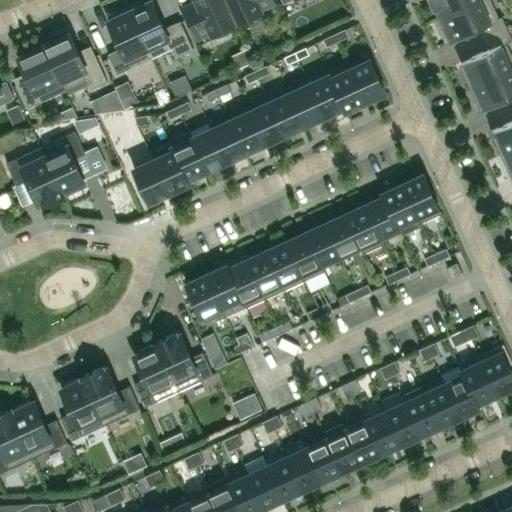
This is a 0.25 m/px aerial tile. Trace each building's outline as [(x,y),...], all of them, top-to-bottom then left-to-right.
[(165,28),(151,0),(149,0),(142,4),(140,1),(128,7),(152,57),(172,48),(176,56),(193,48),(180,20),(165,28)] [(237,22),(226,0),(196,0),(197,2),(196,6),(186,11),(198,38),(211,32),(212,34),(237,22)] [(274,3),(272,0),(226,0),(237,22),(262,11),(261,9),(274,3)] [(439,18),(477,0),(430,0),(434,8),(437,7),(441,17),(438,18),(439,18)] [(479,28),(484,38),(507,28),(502,16),(497,18),(489,0),(477,0),(439,18),(449,42),(479,28)] [(152,57),(128,7),(116,12),(118,15),(108,19),(121,48),(108,54),(117,73),(152,57)] [(83,54),(79,52),(68,28),(51,36),(53,40),(44,44),(65,90),(67,95),(88,85),(90,89),(107,81),(93,49),(83,54)] [(472,85),(511,66),(511,54),(506,42),(511,39),(511,38),(507,28),(484,38),(489,49),(462,61),(472,85)] [(334,34),(338,41),(348,36),(345,29),(334,34)] [(327,46),(338,41),(334,34),(323,39),(327,46)] [(65,90),(44,44),(35,48),(34,44),(17,52),(28,76),(27,80),(17,84),(28,107),(65,90)] [(295,52),(298,59),(309,54),(306,47),(295,52)] [(287,64),(298,59),(295,52),(284,57),(287,64)] [(371,59),(351,68),(350,68),(365,101),(386,91),(377,73),(379,72),(374,62),(372,63),(371,59)] [(350,68),(351,68),(348,61),(327,71),(328,74),(329,74),(344,107),(343,107),(345,110),(365,101),(350,68)] [(256,70),(259,77),(270,72),(267,65),(256,70)] [(511,66),(472,85),(470,86),(481,110),(511,96),(511,98),(511,66)] [(248,82),(259,77),(256,70),(245,75),(248,82)] [(329,74),(328,74),(309,83),(324,116),(343,107),(344,107),(329,74)] [(0,103),(14,98),(6,81),(0,83),(0,103)] [(128,81),(115,87),(116,91),(125,110),(139,104),(128,81)] [(217,88),(220,95),(231,90),(227,83),(217,88)] [(324,116),(309,83),(289,92),(305,125),(324,116)] [(209,100),(220,95),(217,88),(206,93),(209,100)] [(305,125),(289,92),(270,101),(285,134),(305,125)] [(177,106),(181,113),(192,108),(188,101),(177,106)] [(285,134),(270,101),(251,110),(266,143),(285,134)] [(18,105),(6,110),(12,124),(24,119),(18,105)] [(170,118),(181,113),(177,106),(166,111),(170,118)] [(266,143),(251,110),(231,119),(246,152),(266,143)] [(135,117),(138,124),(148,123),(146,115),(135,117)] [(124,126),(138,124),(135,117),(123,118),(124,126)] [(246,152),(231,119),(212,128),(227,161),(246,152)] [(501,155),(504,153),(511,149),(511,120),(490,131),(501,155)] [(227,161),(212,128),(193,137),(192,137),(207,170),(227,161)] [(75,130),(52,141),(56,150),(46,155),(41,146),(63,195),(64,195),(63,192),(67,190),(68,192),(81,186),(80,184),(85,182),(74,158),(85,152),(75,130)] [(192,137),(193,137),(190,130),(168,140),(173,150),(174,150),(187,179),(188,179),(207,170),(192,137)] [(63,195),(41,146),(6,162),(16,184),(28,179),(39,203),(43,201),(44,204),(63,195)] [(97,147),(85,152),(94,172),(106,167),(97,147)] [(174,150),(173,150),(154,159),(169,191),(189,182),(188,179),(187,179),(174,150)] [(169,191),(154,159),(134,168),(142,186),(140,187),(145,197),(147,197),(149,201),(169,191)] [(424,174),(403,183),(418,216),(417,216),(420,223),(421,222),(442,213),(437,202),(438,201),(434,191),(432,192),(424,174)] [(399,224),(401,228),(399,228),(401,234),(422,225),(421,222),(420,223),(417,216),(418,216),(403,183),(383,192),(384,196),(385,195),(399,225),(399,224)] [(7,193),(0,196),(0,208),(1,210),(12,206),(7,193)] [(385,195),(384,196),(365,204),(381,237),(399,228),(401,228),(399,224),(399,225),(385,195)] [(381,237),(365,204),(346,213),(361,246),(360,246),(363,253),(384,243),(381,237)] [(361,246),(346,213),(326,222),(341,255),(360,246),(361,246)] [(341,255),(326,222),(307,231),(322,264),(341,255)] [(322,264),(307,231),(287,240),(302,273),(303,273),(322,264)] [(302,273),(287,240),(267,249),(285,289),(306,279),(303,273),(302,273)] [(450,255),(446,248),(435,253),(439,260),(450,255)] [(285,289),(267,249),(248,259),(266,298),(285,289)] [(439,260),(435,253),(425,258),(428,265),(439,260)] [(266,298),(248,259),(229,267),(228,268),(242,297),(241,297),(245,307),(266,298)] [(462,272),(457,262),(447,266),(451,278),(462,272)] [(242,297),(228,268),(229,267),(227,264),(207,273),(222,306),(223,306),(241,297),(242,297)] [(410,273),(407,266),(396,271),(400,278),(410,273)] [(400,278),(396,271),(385,276),(389,283),(400,278)] [(222,306),(207,273),(187,283),(188,287),(187,288),(191,298),(193,297),(205,322),(226,312),(223,306),(222,306)] [(368,284),(357,289),(360,296),(371,291),(368,284)] [(360,296),(357,289),(346,294),(349,302),(360,296)] [(329,302),(318,307),(321,315),(332,310),(329,302)] [(321,315),(318,307),(307,312),(310,320),(321,315)] [(293,328),(289,320),(279,325),(282,333),(293,328)] [(478,335),(473,324),(466,327),(471,338),(478,335)] [(282,333),(279,325),(268,330),(271,338),(282,333)] [(471,338),(466,327),(459,331),(464,342),(471,338)] [(213,374),(203,352),(192,357),(180,333),(177,335),(176,332),(156,341),(179,390),(213,374)] [(243,351),(254,346),(247,332),(236,337),(239,343),(243,351)] [(179,390),(156,341),(156,342),(157,344),(152,346),(151,344),(138,350),(139,352),(135,354),(146,379),(134,384),(144,406),(179,390)] [(439,353),(434,342),(427,345),(432,356),(439,353)] [(243,351),(239,343),(228,349),(232,356),(239,352),(243,351)] [(511,362),(511,360),(507,349),(504,343),(478,355),(481,361),(496,394),(511,386),(511,373),(508,364),(511,362)] [(432,356),(427,345),(419,349),(424,360),(432,356)] [(211,356),(215,364),(226,359),(222,351),(211,356)] [(400,371),(395,360),(387,364),(393,374),(400,371)] [(496,394),(481,361),(461,370),(463,375),(478,407),(490,402),(488,398),(496,394)] [(393,374),(387,364),(380,367),(385,378),(393,374)] [(140,408),(130,386),(119,391),(107,367),(104,369),(102,366),(83,375),(105,424),(140,408)] [(105,424),(83,375),(82,375),(84,378),(79,380),(78,378),(65,384),(66,386),(61,388),(73,412),(61,418),(71,440),(105,424)] [(478,407),(463,375),(444,384),(459,416),(478,407)] [(459,416),(444,384),(441,377),(421,386),(424,393),(440,425),(459,416)] [(361,389),(356,379),(356,378),(348,382),(353,393),(361,389)] [(353,393),(348,382),(341,385),(346,396),(353,393)] [(440,425),(424,393),(421,386),(402,395),(405,402),(420,434),(440,425)] [(321,407),(316,397),(316,396),(309,400),(314,411),(321,407)] [(314,411),(309,400),(302,403),(307,414),(314,411)] [(67,442),(57,420),(45,425),(34,401),(30,403),(29,401),(16,407),(17,409),(12,411),(11,408),(10,409),(32,457),(67,442)] [(420,434),(405,402),(385,411),(400,443),(420,434)] [(0,472),(32,457),(10,409),(0,413),(0,472)] [(400,443),(385,411),(366,420),(381,453),(400,443)] [(381,453),(366,420),(363,413),(343,422),(346,429),(361,462),(381,453)] [(282,425),(277,415),(277,414),(270,418),(275,429),(282,425)] [(275,429),(270,418),(263,421),(268,432),(275,429)] [(361,462),(346,429),(343,422),(324,431),(327,438),(342,471),(361,462)] [(243,443),(238,433),(231,436),(236,447),(243,443)] [(236,447),(231,436),(223,439),(228,450),(236,447)] [(169,438),(161,442),(167,455),(175,452),(169,438)] [(342,471),(327,438),(307,447),(322,480),(342,471)] [(322,480),(307,447),(287,456),(303,489),(322,480)] [(204,462),(199,451),(191,454),(196,465),(204,462)] [(196,465),(191,454),(184,457),(189,468),(196,465)] [(303,489),(287,456),(268,465),(283,498),(303,489)] [(129,457),(122,460),(128,473),(135,469),(129,457)] [(283,498),(268,465),(248,474),(263,507),(283,498)] [(251,511),(263,507),(248,474),(245,467),(226,476),(229,483),(242,511),(251,511)] [(164,480),(160,469),(159,469),(152,472),(157,483),(164,480)] [(157,483),(152,472),(145,475),(150,486),(157,483)] [(242,511),(229,483),(209,492),(218,511),(242,511)] [(218,511),(209,492),(206,486),(187,495),(190,501),(194,511),(218,511)] [(125,498),(120,487),(113,490),(118,501),(125,498)] [(118,501),(113,490),(106,493),(111,504),(118,501)] [(78,511),(83,510),(80,504),(78,499),(71,502),(75,511),(78,511)] [(194,511),(190,501),(170,510),(168,506),(170,511),(194,511)] [(75,511),(71,502),(64,506),(66,511),(75,511)] [(36,511),(33,503),(32,503),(25,506),(27,511),(36,511)]
